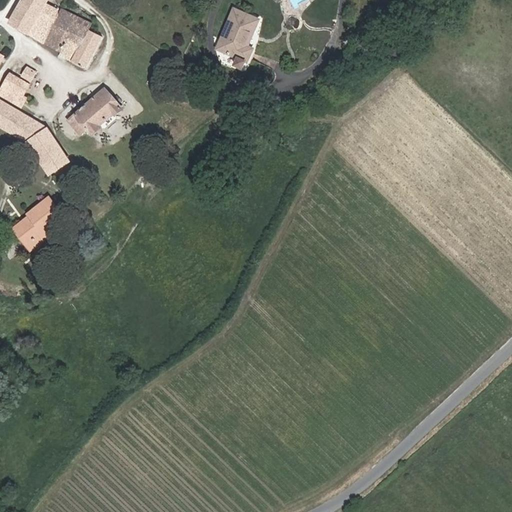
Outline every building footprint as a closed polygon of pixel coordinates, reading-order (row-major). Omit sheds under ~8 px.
[(44,43),(61,11),(47,4),(49,0),(21,0),(8,24),(44,43)] [(44,43),(75,60),(90,31),(94,24),(63,8),(61,11),(44,43)] [(236,8),(218,47),(240,56),(236,65),(244,68),(248,59),(250,60),(254,48),(246,45),(252,30),(254,31),(260,18),(236,8)] [(90,31),(75,60),(73,63),(87,70),(104,38),(90,31)] [(30,70),(25,78),(32,82),(36,73),(30,70)] [(13,75),(2,95),(24,108),(29,97),(26,95),(31,84),(13,75)] [(106,90),(69,119),(81,135),(88,129),(94,136),(99,131),(101,133),(121,119),(119,116),(123,113),(106,90)] [(0,124),(30,142),(50,173),(72,162),(50,128),(0,100),(0,124)] [(13,231),(25,246),(41,234),(62,217),(47,199),(26,215),(29,218),(13,231)] [(41,234),(25,246),(29,250),(44,238),(41,234)]
